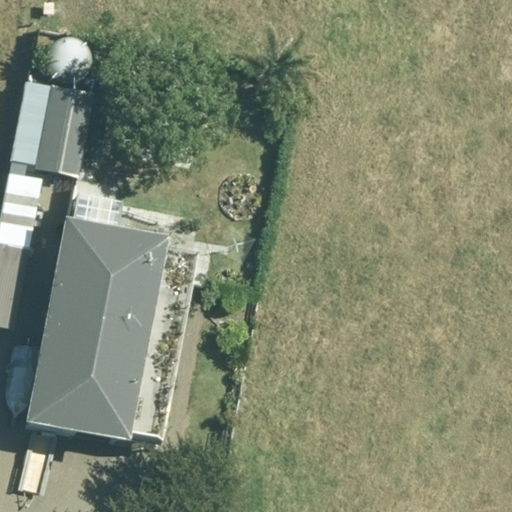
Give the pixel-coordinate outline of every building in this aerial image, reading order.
[(55,93),(27,88),(12,169),(40,174),(55,93)] [(89,100),(59,96),(48,182),(78,186),(89,100)] [(0,236),(0,253),(29,258),(40,183),(8,178),(0,236)] [(160,254),(68,238),(33,439),(125,455),(127,446),(160,452),(194,260),(160,254)] [(29,258),(0,253),(0,339),(17,342),(29,258)]
